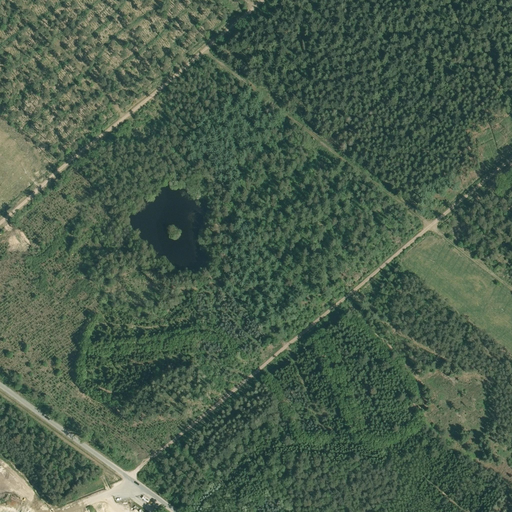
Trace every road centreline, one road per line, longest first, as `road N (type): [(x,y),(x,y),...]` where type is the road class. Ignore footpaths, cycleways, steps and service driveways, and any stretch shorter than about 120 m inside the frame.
road 1 (track): [(511,159),(129,478)]
road 2 (track): [(204,50),(511,289)]
road 3 (track): [(263,0),(0,222)]
road 4 (unclassified): [(173,511),(0,386)]
